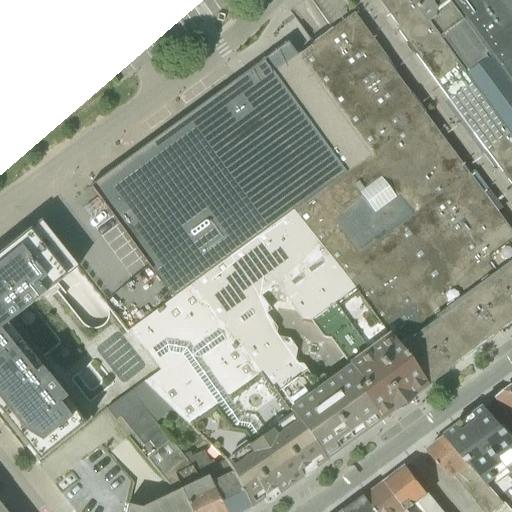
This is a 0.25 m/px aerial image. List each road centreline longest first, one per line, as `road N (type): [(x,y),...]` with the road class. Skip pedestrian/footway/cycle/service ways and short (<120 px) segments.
road 1 (residential): [(0,208),(218,48),(270,0)]
road 2 (residential): [(304,511),(511,363)]
